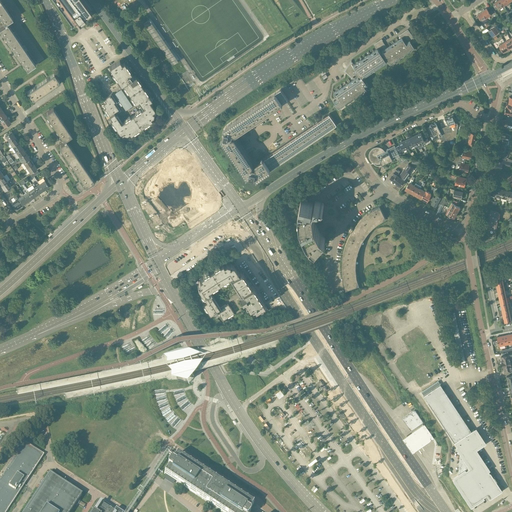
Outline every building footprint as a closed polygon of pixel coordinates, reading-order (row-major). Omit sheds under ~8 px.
[(0,0),(0,16),(4,23),(6,22),(12,18),(12,17),(13,16),(2,0),(0,0)] [(63,0),(79,22),(85,18),(85,17),(84,15),(85,14),(85,15),(91,11),(91,10),(92,9),(86,0),(63,0)] [(330,0),(315,0),(314,1),(318,10),(332,4),(330,0)] [(496,0),(495,1),(495,2),(499,9),(504,5),(499,0),(496,0)] [(484,9),(481,10),(486,17),(491,14),(486,8),(484,9)] [(486,17),(481,10),(479,12),(477,14),(482,21),(486,17)] [(179,61),(150,21),(144,25),(172,65),(179,61)] [(7,23),(6,22),(4,23),(5,24),(0,27),(0,30),(27,69),(35,64),(35,63),(36,62),(9,22),(7,23)] [(491,34),(492,35),(499,30),(498,28),(497,29),(495,25),(488,30),(489,32),(491,34)] [(347,71),(348,71),(353,79),(334,92),(338,98),(334,100),(339,108),(367,89),(366,87),(368,85),(363,77),(387,61),(386,59),(387,59),(391,64),(415,48),(413,44),(416,41),(409,31),(406,31),(399,35),(401,38),(387,47),(382,39),(375,44),(377,48),(354,64),(357,69),(355,70),(352,65),(348,68),(347,71)] [(507,50),(509,48),(504,41),(499,44),(503,52),(504,51),(504,52),(507,50)] [(109,116),(110,116),(112,119),(110,120),(119,133),(121,133),(123,132),(124,134),(127,135),(129,133),(131,135),(152,120),(151,118),(153,117),(154,114),(153,112),(154,111),(155,109),(149,102),(152,100),(135,75),(134,76),(124,62),(122,64),(119,60),(109,67),(121,85),(123,84),(136,103),(139,101),(143,106),(144,106),(145,107),(121,123),(114,113),(120,108),(116,102),(117,101),(112,93),(104,99),(106,102),(103,104),(104,108),(109,116)] [(326,73),(321,65),(317,68),(322,75),(326,73)] [(54,73),(27,91),(32,100),(32,99),(34,101),(60,82),(54,73)] [(115,93),(124,107),(130,103),(121,89),(115,93)] [(337,125),(331,117),(329,114),(254,164),(236,136),(288,100),(281,89),(229,124),(228,125),(226,126),(225,127),(224,129),(223,132),(223,135),(223,137),(223,140),(224,142),(225,144),(244,172),(245,174),(247,175),(249,176),(251,177),(253,177),(255,177),(258,177),(259,176),(261,175),(337,125)] [(53,108),(45,113),(63,140),(64,140),(65,139),(72,135),(53,108)] [(441,129),(442,129),(447,141),(454,138),(453,137),(456,135),(458,125),(457,122),(457,121),(453,114),(445,118),(448,125),(441,129)] [(7,117),(1,121),(5,127),(11,123),(7,117)] [(442,129),(440,130),(436,123),(433,124),(432,123),(430,124),(430,126),(427,127),(430,135),(433,139),(440,136),(442,138),(443,138),(445,142),(447,141),(442,129)] [(471,128),(467,145),(472,146),(473,142),(474,143),(477,129),(471,128)] [(5,135),(9,141),(15,136),(12,131),(5,135)] [(418,133),(415,134),(420,144),(422,143),(421,142),(425,140),(426,143),(429,141),(427,136),(424,137),(421,132),(420,132),(419,132),(418,133)] [(420,144),(415,134),(410,137),(414,145),(415,147),(415,146),(416,147),(418,146),(418,145),(420,144)] [(19,142),(15,136),(9,141),(12,146),(19,142)] [(405,139),(409,149),(411,148),(411,147),(414,145),(410,137),(409,136),(408,136),(406,137),(406,138),(406,139),(405,139)] [(498,142),(507,144),(510,145),(511,140),(508,139),(499,137),(498,140),(499,140),(498,142)] [(66,140),(65,139),(64,140),(64,141),(58,146),(86,186),(94,181),(66,140)] [(404,153),(403,150),(406,149),(407,150),(409,149),(405,139),(402,141),(402,140),(400,141),(400,142),(399,142),(400,144),(396,146),(398,150),(399,149),(401,154),(404,153)] [(19,142),(12,146),(16,151),(23,147),(19,142)] [(392,160),(399,156),(394,145),(387,149),(388,150),(387,150),(385,151),(384,150),(384,149),(383,149),(383,148),(382,148),(381,147),(380,147),(379,146),(378,146),(377,146),(376,147),(375,147),(374,147),(373,148),(372,148),(372,149),(371,150),(370,151),(370,152),(369,153),(369,154),(369,155),(369,156),(370,157),(370,158),(370,159),(371,159),(371,160),(372,161),(373,161),(373,162),(374,162),(375,162),(375,163),(376,163),(377,163),(378,163),(379,163),(380,163),(381,162),(382,164),(392,160)] [(26,152),(23,147),(16,151),(20,157),(26,152)] [(505,153),(505,150),(497,148),(496,153),(500,154),(499,157),(506,160),(508,154),(505,153)] [(464,150),(463,157),(470,159),(472,152),(464,150)] [(26,152),(20,157),(23,162),(30,158),(26,152)] [(33,163),(30,158),(23,162),(27,167),(33,163)] [(509,166),(511,161),(509,161),(506,160),(502,159),(501,161),(493,159),(492,167),(501,169),(502,165),(509,166)] [(469,164),(459,162),(457,162),(455,172),(463,173),(464,171),(467,171),(469,164)] [(33,163),(27,167),(31,173),(37,169),(33,163)] [(396,169),(389,177),(401,186),(405,180),(414,167),(408,163),(399,176),(397,174),(399,172),(396,169)] [(411,192),(415,185),(411,183),(415,177),(413,176),(405,189),(411,192)] [(457,176),(455,184),(464,186),(466,178),(457,176)] [(1,185),(5,190),(11,186),(7,180),(1,185)] [(45,180),(39,183),(43,190),(49,186),(45,180)] [(38,194),(43,190),(39,183),(34,187),(38,194)] [(420,188),(415,185),(411,192),(416,195),(420,188)] [(490,194),(496,196),(497,187),(497,186),(494,185),(494,187),(491,186),(491,189),(488,188),(488,191),(490,191),(490,194)] [(33,197),(38,194),(34,187),(29,191),(33,197)] [(425,191),(420,188),(416,195),(421,198),(425,191)] [(451,189),(451,192),(453,193),(453,196),(458,197),(458,198),(461,199),(463,192),(451,189)] [(28,201),(33,197),(29,191),(23,194),(28,201)] [(430,194),(425,191),(421,198),(426,201),(430,194)] [(22,204),(28,201),(23,194),(18,198),(22,204)] [(439,206),(442,201),(444,197),(442,196),(441,197),(436,194),(435,197),(433,196),(431,199),(433,200),(431,203),(436,206),(437,204),(439,206)] [(18,198),(12,202),(10,199),(9,200),(13,207),(15,206),(18,209),(21,207),(20,206),(22,204),(18,198)] [(452,202),(449,207),(457,212),(460,206),(459,206),(460,201),(454,200),(453,203),(452,202)] [(323,203),(315,201),(315,203),(315,204),(307,202),(301,201),(299,207),(299,211),(301,225),(302,228),(308,241),(310,244),(316,248),(325,238),(320,234),(315,223),(313,210),(321,209),(322,206),(323,205),(324,205),(324,204),(324,203),(323,203)] [(356,225),(354,228),(351,226),(349,229),(351,231),(351,230),(352,231),(348,237),(345,244),(343,252),(342,259),(342,267),(342,274),(343,282),(346,289),(359,285),(358,281),(357,276),(356,269),(356,264),(357,257),(358,252),(360,246),(362,241),(365,236),(367,234),(369,230),(373,227),(378,222),(382,220),(386,218),(380,205),(373,209),(367,214),(361,219),(356,225)] [(454,217),(457,212),(449,207),(446,213),(454,217)] [(482,230),(482,235),(483,245),(496,238),(496,228),(499,215),(498,214),(499,211),(490,209),(487,221),(486,221),(485,225),(482,225),(482,230)] [(198,286),(198,288),(206,301),(203,303),(210,314),(213,312),(214,314),(215,314),(218,312),(223,320),(234,312),(228,303),(222,307),(222,309),(221,310),(220,309),(208,290),(232,275),(233,276),(231,277),(241,292),(243,291),(244,293),(239,296),(241,299),(243,298),(249,307),(250,306),(251,307),(251,308),(253,307),(255,309),(255,310),(257,313),(261,312),(268,310),(261,299),(262,298),(257,291),(256,291),(254,288),(256,288),(244,269),(241,271),(236,264),(236,263),(233,265),(232,264),(230,266),(229,264),(226,263),(224,265),(222,263),(200,277),(202,279),(199,280),(199,284),(200,285),(198,286)] [(509,308),(502,310),(503,316),(510,314),(511,313),(511,310),(511,308),(509,308)] [(497,337),(499,346),(506,344),(504,335),(497,337)] [(189,378),(197,372),(209,356),(192,350),(179,349),(173,353),(166,358),(169,361),(168,367),(173,373),(171,377),(181,378),(189,378)] [(511,353),(501,356),(502,361),(511,358),(511,353)] [(511,358),(502,361),(501,361),(502,367),(503,366),(511,364),(511,358)] [(438,381),(421,392),(424,395),(440,384),(438,381)] [(474,429),(471,431),(440,384),(424,395),(455,442),(457,446),(462,453),(460,474),(454,478),(472,505),(487,494),(490,499),(503,490),(491,472),(490,473),(474,449),(484,443),(475,429),(474,429)] [(325,402),(295,422),(307,440),(325,428),(346,459),(359,451),(337,418),(336,419),(325,402)] [(411,429),(422,422),(415,411),(404,419),(411,429)] [(435,439),(425,424),(403,439),(413,454),(435,439)] [(26,481),(43,455),(24,442),(0,479),(0,511),(5,511),(24,484),(24,483),(26,480),(26,481)] [(249,511),(250,511),(249,510),(253,504),(177,454),(173,461),(172,460),(171,460),(170,461),(170,462),(169,461),(167,464),(168,464),(167,465),(168,467),(167,467),(168,468),(164,474),(165,474),(166,475),(177,482),(177,483),(177,482),(183,486),(184,487),(184,486),(189,490),(190,491),(196,494),(195,494),(196,495),(202,498),(202,499),(203,499),(208,503),(209,503),(215,507),(214,507),(215,507),(221,511),(222,511),(249,511)] [(69,511),(81,494),(69,486),(71,484),(67,482),(65,484),(49,473),(45,480),(44,479),(42,482),(43,483),(23,511),(69,511)] [(120,511),(116,509),(113,511),(112,511),(114,508),(103,501),(101,505),(98,503),(91,511),(120,511)]
